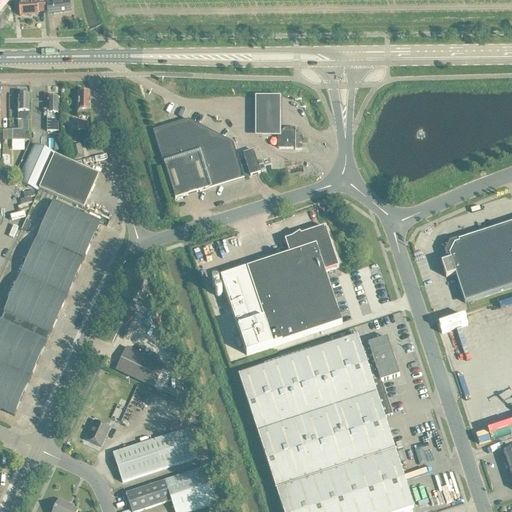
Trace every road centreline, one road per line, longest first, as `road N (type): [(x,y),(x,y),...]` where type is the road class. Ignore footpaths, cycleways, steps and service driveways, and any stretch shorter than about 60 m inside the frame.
road 1 (primary): [(0,57),(342,55)]
road 2 (unclassified): [(484,511),(394,222)]
road 3 (residential): [(139,244),(92,75),(0,76)]
road 4 (unclassified): [(36,449),(110,282),(139,244)]
road 5 (unclassified): [(139,244),(344,178)]
road 6 (primary): [(342,55),(511,53)]
road 7 (unclassified): [(394,222),(511,173)]
road 8 (unclassified): [(344,178),(342,55)]
